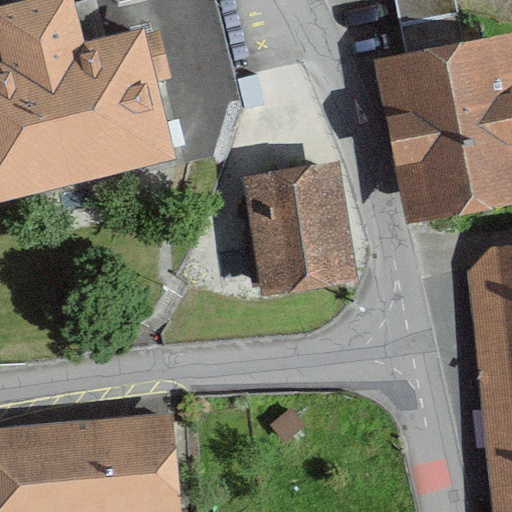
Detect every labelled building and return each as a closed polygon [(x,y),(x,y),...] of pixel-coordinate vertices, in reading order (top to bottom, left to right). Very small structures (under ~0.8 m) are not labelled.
[(220,0),(158,0),(172,60),(188,57),(194,88),(237,79),(220,0)] [(394,0),(405,54),(464,43),(455,0),(394,0)] [(0,186),(50,175),(51,178),(98,167),(97,164),(162,148),(134,44),(77,57),(64,2),(3,16),(5,21),(17,72),(0,75),(0,186)] [(0,22),(0,75),(17,72),(5,21),(0,22)] [(511,185),(511,145),(493,48),(398,67),(424,202),(511,185)] [(268,230),(248,234),(256,281),(337,267),(323,178),(261,189),(268,230)] [(511,308),(498,310),(511,441),(511,308)] [(0,511),(120,511),(164,508),(156,419),(88,425),(89,439),(0,446),(0,511)]
